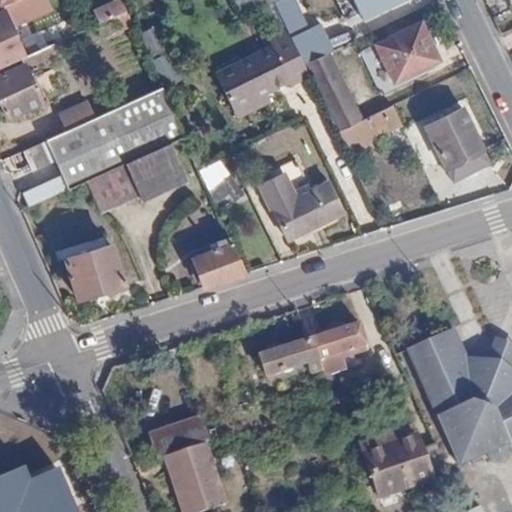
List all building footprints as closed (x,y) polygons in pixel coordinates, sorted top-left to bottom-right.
[(0,66),(20,59),(9,30),(48,15),(41,0),(24,0),(0,10),(0,13),(1,16),(0,16),(0,66)] [(115,0),(95,8),(101,23),(129,12),(124,0),(115,0)] [(240,0),(221,9),(229,26),(267,8),(263,0),(240,0)] [(348,0),(358,20),(398,0),(348,0)] [(115,23),(102,28),(108,42),(121,36),(115,23)] [(405,127),(396,106),(363,119),(323,23),(298,33),(346,151),(405,127)] [(442,62),(423,24),(379,45),(398,84),(442,62)] [(158,26),(143,31),(152,56),(167,51),(158,26)] [(47,33),(18,45),(25,61),(38,56),(54,50),(47,33)] [(268,101),(308,84),(284,36),(268,44),(270,49),(213,74),(236,122),(270,107),(268,101)] [(20,63),(23,69),(0,78),(0,111),(5,124),(40,110),(26,76),(44,68),(38,56),(25,61),(20,63)] [(27,209),(67,195),(117,173),(177,148),(153,98),(83,127),(57,138),(25,151),(33,169),(52,161),(60,178),(22,194),(27,209)] [(457,111),(421,129),(443,173),(479,155),(457,111)] [(77,112),(50,123),(57,138),(83,127),(77,112)] [(182,159),(177,148),(117,173),(133,211),(179,190),(169,165),(182,159)] [(215,202),(239,191),(224,159),(201,169),(215,202)] [(325,191),(283,214),(300,246),(342,223),(325,191)] [(62,262),(75,299),(114,286),(101,249),(89,253),(86,244),(75,248),(78,256),(62,262)] [(228,249),(187,262),(200,289),(240,276),(228,249)] [(355,323),(304,338),(312,359),(362,344),(355,323)] [(457,328),(408,350),(464,465),(511,443),(511,343),(501,339),(494,359),(471,355),(457,328)] [(312,359),(304,338),(258,352),(265,373),(302,363),(306,373),(316,370),(312,359)] [(147,432),(156,459),(162,457),(205,443),(210,441),(201,415),(147,432)] [(438,443),(423,448),(418,433),(365,452),(383,504),(439,485),(435,474),(451,469),(438,443)] [(205,443),(162,457),(179,511),(205,511),(225,506),(205,443)] [(48,511),(39,509),(40,505),(0,489),(0,511),(48,511)]
